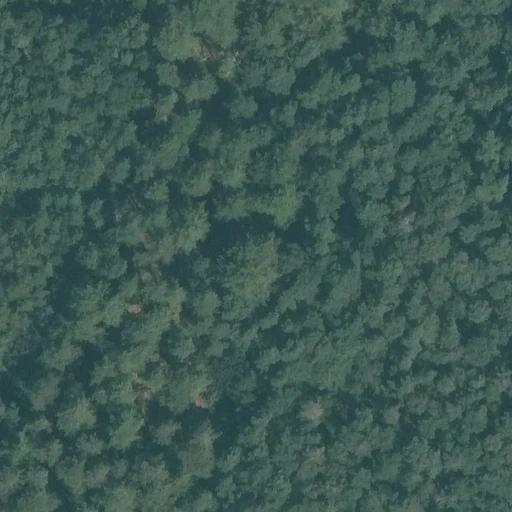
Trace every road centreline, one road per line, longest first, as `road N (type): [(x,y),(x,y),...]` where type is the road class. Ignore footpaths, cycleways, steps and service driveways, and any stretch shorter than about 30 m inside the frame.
road 1 (track): [(130,205),(211,127),(251,0)]
road 2 (track): [(5,0),(36,68),(130,205)]
road 3 (track): [(0,371),(97,222),(130,205)]
